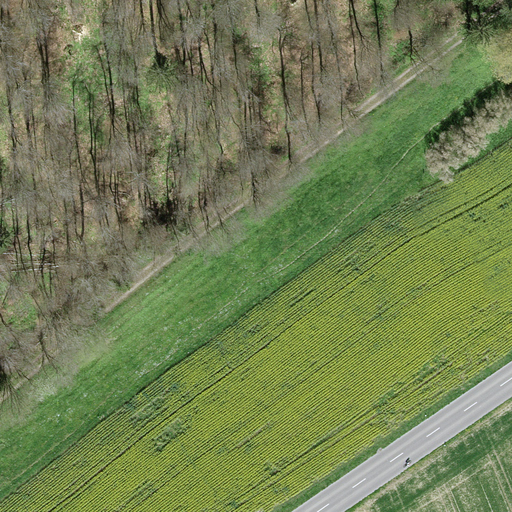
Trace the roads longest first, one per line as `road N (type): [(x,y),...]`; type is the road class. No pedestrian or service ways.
road 1 (track): [(0,398),(498,0)]
road 2 (tertiary): [(314,511),(511,375)]
